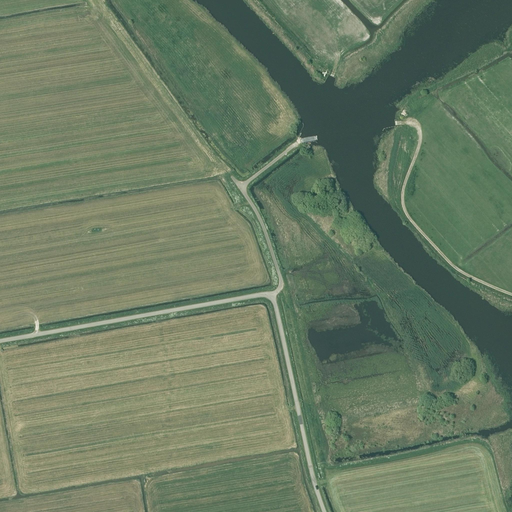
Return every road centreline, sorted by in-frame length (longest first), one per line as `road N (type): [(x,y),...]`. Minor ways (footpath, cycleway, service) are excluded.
road 1 (unclassified): [(0,341),(271,297)]
road 2 (track): [(395,124),(414,124),(420,133),(402,193),(412,222),(455,268),(511,295)]
road 3 (unclassified): [(324,511),(271,297)]
road 4 (unclassified): [(271,297),(279,273),(240,187)]
